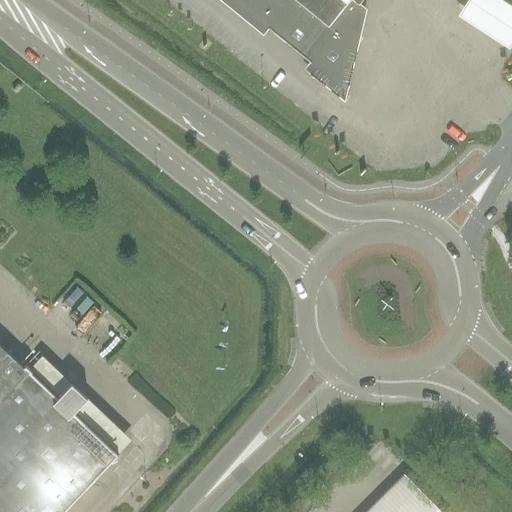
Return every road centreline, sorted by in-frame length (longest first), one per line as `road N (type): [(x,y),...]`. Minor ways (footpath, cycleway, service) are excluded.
road 1 (secondary): [(380,222),(330,215),(73,35),(10,10)]
road 2 (secondary): [(10,10),(56,65),(305,269),(314,291)]
road 3 (tertiary): [(322,342),(257,422),(243,458)]
road 4 (tertiary): [(243,458),(278,439),(351,374)]
